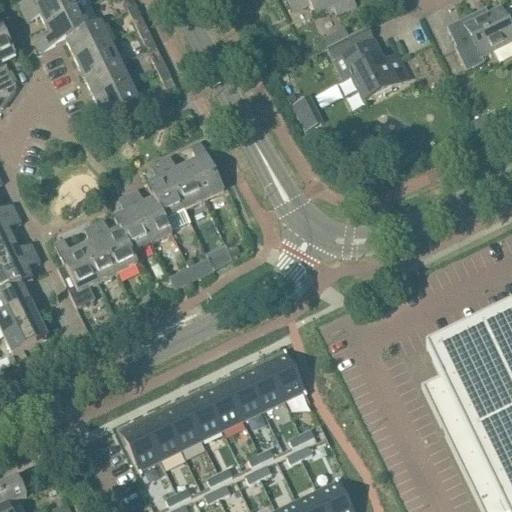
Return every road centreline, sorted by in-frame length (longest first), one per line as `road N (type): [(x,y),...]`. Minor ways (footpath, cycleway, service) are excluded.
road 1 (unclassified): [(57,399),(270,294),(313,231)]
road 2 (secondary): [(313,231),(279,189),(179,0)]
road 3 (secondary): [(313,231),(347,243),(373,240),(511,177)]
road 4 (residential): [(0,144),(7,147),(41,85),(74,142)]
road 5 (residential): [(57,399),(112,511)]
